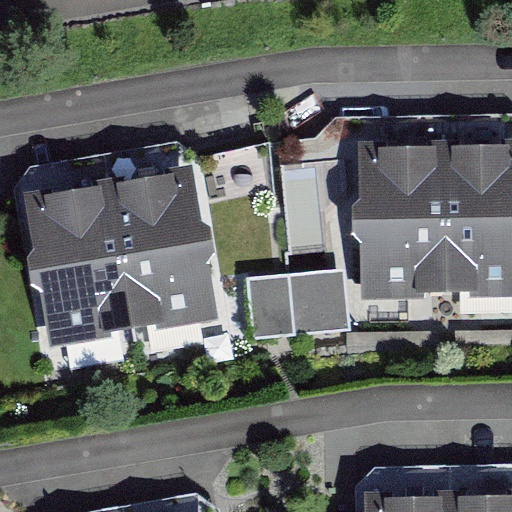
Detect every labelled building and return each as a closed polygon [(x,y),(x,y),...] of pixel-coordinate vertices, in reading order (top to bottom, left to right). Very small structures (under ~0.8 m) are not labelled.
[(446,286),(511,284),(511,144),(444,146),(446,286)] [(367,287),(446,286),(444,146),(365,147),(367,287)] [(133,321),(209,309),(187,169),(110,181),(133,321)] [(56,333),(133,321),(110,181),(34,193),(56,333)] [(250,295),(253,353),(348,348),(345,290),(250,295)] [(446,511),(511,511),(511,486),(446,488),(446,511)] [(368,511),(446,511),(446,488),(368,489),(368,511)]
